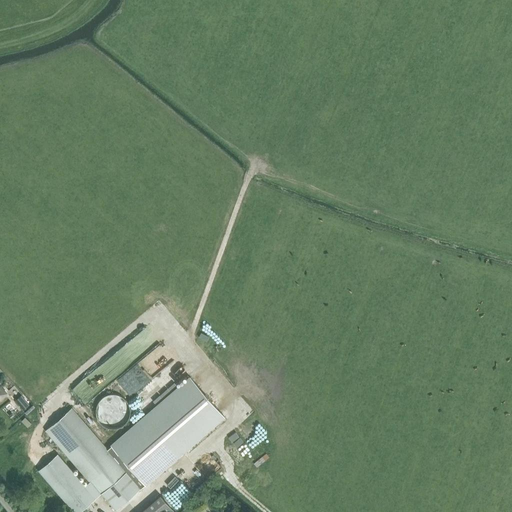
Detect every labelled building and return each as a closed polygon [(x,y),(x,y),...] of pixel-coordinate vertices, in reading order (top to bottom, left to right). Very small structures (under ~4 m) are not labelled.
[(107,450),(140,488),(224,416),(190,377),(107,450)] [(118,428),(122,426),(125,424),(128,421),(130,418),(131,414),(131,410),(131,406),(129,403),(127,400),(124,397),(120,395),(117,394),(113,394),(109,394),(105,396),(102,398),(99,401),(98,404),(96,408),(96,412),(97,416),(98,419),(101,423),(103,425),(107,427),(111,428),(115,429),(118,428)] [(15,401),(23,410),(29,405),(21,396),(15,401)] [(84,486),(95,499),(101,493),(115,510),(140,488),(107,450),(72,408),(46,430),(90,481),(84,486)] [(39,470),(74,511),(79,511),(84,509),(84,508),(95,499),(84,486),(57,455),(39,470)] [(172,511),(174,510),(160,495),(140,511),(172,511)]
